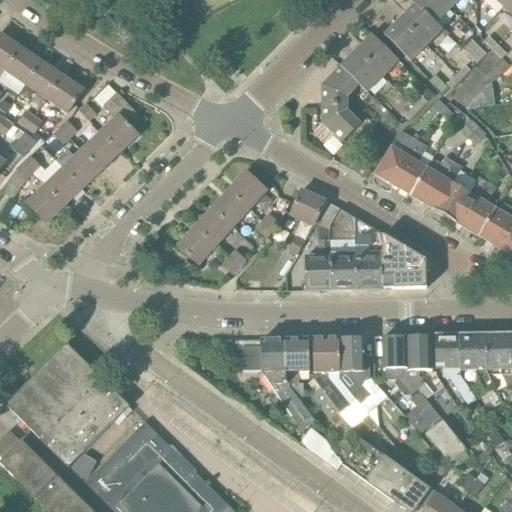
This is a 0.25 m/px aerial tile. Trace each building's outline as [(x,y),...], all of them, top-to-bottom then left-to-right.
[(451,9),(442,0),(408,0),(415,6),(434,26),(436,24),(451,9)] [(460,0),(442,0),(451,9),(460,0)] [(511,0),(493,0),(504,10),(511,2),(511,0)] [(511,30),(511,2),(504,10),(497,18),(511,31),(511,30)] [(434,26),(415,6),(401,20),(427,46),(443,31),(436,24),(434,26)] [(427,46),(401,20),(385,36),(410,63),(427,46)] [(0,68),(4,72),(20,50),(0,36),(0,68)] [(372,36),(357,52),(383,77),(398,61),(372,36)] [(484,43),(493,51),(498,46),(489,38),(484,43)] [(463,50),(468,55),(477,46),(472,41),(463,50)] [(477,46),(468,55),(472,59),(481,50),(477,46)] [(498,46),(493,51),(502,60),(506,55),(498,46)] [(20,50),(4,72),(25,86),(40,63),(20,50)] [(481,50),(472,59),(477,64),(486,55),(481,50)] [(383,77),(357,52),(341,68),(359,85),(367,93),(383,77)] [(40,63),(25,86),(45,99),(60,77),(40,63)] [(455,74),(445,65),(439,71),(449,81),(455,74)] [(465,67),(456,76),(461,81),(470,72),(465,67)] [(359,85),(341,68),(322,87),(322,105),(348,104),(348,97),(359,85)] [(445,98),(453,90),(448,85),(446,86),(435,75),(428,82),(445,98)] [(461,81),(456,76),(448,85),(453,90),(461,81)] [(60,77),(45,99),(67,114),(82,91),(60,77)] [(115,119),(99,134),(118,154),(137,136),(129,128),(139,119),(115,95),(103,107),(115,119)] [(422,99),(414,107),(419,112),(427,104),(422,99)] [(0,105),(0,110),(5,115),(11,107),(3,101),(0,105)] [(441,113),(446,108),(439,101),(433,106),(441,113)] [(348,104),(322,105),(322,124),(341,143),(360,124),(348,112),(348,104)] [(87,122),(94,115),(85,105),(78,112),(87,122)] [(419,112),(414,107),(405,116),(410,121),(419,112)] [(452,115),(446,108),(441,113),(447,120),(452,115)] [(17,124),(25,130),(35,117),(26,111),(17,124)] [(389,132),(397,123),(388,115),(380,123),(389,132)] [(35,117),(25,130),(33,136),(43,123),(35,117)] [(13,126),(5,119),(0,125),(0,134),(5,137),(13,126)] [(67,121),(59,128),(70,139),(77,132),(67,121)] [(460,133),(467,140),(478,129),(471,122),(460,133)] [(36,143),(13,126),(5,137),(16,145),(12,151),(23,159),(36,143)] [(70,139),(59,128),(52,135),(62,146),(70,139)] [(478,129),(467,140),(473,147),(485,137),(478,129)] [(389,141),(374,131),(365,146),(380,155),(389,141)] [(393,187),(418,144),(410,139),(401,133),(395,143),(405,149),(402,154),(392,148),(375,176),(393,187)] [(118,154),(99,134),(81,151),(100,171),(118,154)] [(411,197),(428,170),(419,164),(428,149),(418,144),(393,187),(411,197)] [(100,171),(81,151),(74,159),(66,150),(55,161),(63,169),(82,189),(100,171)] [(436,154),(428,170),(411,197),(427,207),(452,164),(436,154)] [(30,156),(23,163),(33,175),(34,174),(37,178),(44,172),(30,156)] [(491,161),(496,170),(503,165),(498,156),(491,161)] [(511,156),(503,158),(511,173),(511,156)] [(26,182),(33,175),(23,163),(15,170),(16,171),(26,182)] [(444,217),(461,189),(454,185),(463,170),(452,164),(427,207),(444,217)] [(503,165),(496,170),(501,178),(508,173),(503,165)] [(82,189),(63,169),(45,186),(64,206),(82,189)] [(12,201),(26,182),(16,171),(0,192),(12,201)] [(228,192),(248,211),(266,192),(245,173),(228,192)] [(462,227),(487,184),(480,180),(471,195),(461,189),(444,217),(462,227)] [(479,237),(495,209),(487,205),(496,190),(487,184),(462,227),(479,237)] [(64,206),(45,186),(26,204),(45,223),(64,206)] [(314,224),(324,202),(300,191),(289,216),(313,226),(314,224)] [(248,211),(228,192),(211,210),(231,229),(248,211)] [(268,216),(261,223),(271,232),(277,225),(288,206),(278,200),(269,217),(268,216)] [(329,230),(339,210),(324,202),(314,224),(329,230)] [(496,247),(511,221),(511,219),(495,209),(479,237),(496,247)] [(231,229),(211,210),(194,229),(214,247),(231,229)] [(356,241),(355,220),(339,210),(329,230),(329,241),(330,255),(331,291),(343,290),(345,292),(352,292),(354,290),(358,290),(356,241)] [(355,220),(356,241),(358,290),(368,290),(371,292),(377,292),(379,290),(382,290),(381,238),(380,238),(380,234),(355,220)] [(511,221),(496,247),(511,256),(511,221)] [(271,232),(261,223),(254,230),(264,240),(271,232)] [(214,247),(194,229),(177,248),(197,266),(214,247)] [(283,249),(289,236),(277,230),(271,244),(283,249)] [(298,257),(306,243),(296,238),(288,252),(298,257)] [(381,238),(382,290),(425,290),(425,262),(384,238),(381,238)] [(330,255),(329,241),(318,241),(319,258),(305,258),(305,291),(307,291),(309,293),(318,292),(319,291),(331,291),(330,255)] [(234,251),(228,259),(238,269),(245,261),(234,251)] [(238,269),(228,259),(221,266),(231,276),(238,269)] [(485,336),(485,372),(486,375),(502,375),(511,398),(511,377),(511,375),(511,335),(485,336)] [(458,337),(458,370),(472,371),(483,391),(492,387),(486,375),(485,372),(485,336),(458,337)] [(430,337),(406,338),(406,378),(424,400),(432,394),(419,377),(419,371),(430,371),(430,337)] [(458,377),(458,370),(458,337),(435,337),(435,368),(450,368),(450,374),(447,376),(467,405),(474,399),(458,377)] [(406,378),(406,338),(382,338),(383,369),(396,369),(397,377),(395,385),(404,396),(409,396),(411,399),(397,410),(418,435),(439,419),(424,400),(406,378)] [(357,400),(340,378),(340,373),(339,339),(313,340),(314,380),(319,386),(320,388),(340,412),(341,414),(357,400)] [(340,378),(357,400),(367,413),(377,405),(385,397),(374,385),(366,391),(361,386),(358,388),(352,379),(352,372),(365,372),(364,339),(339,339),(340,373),(340,378)] [(286,382),(285,340),(261,341),(261,348),(242,348),(243,372),(262,372),(262,374),(301,432),(303,431),(303,432),(292,440),(300,446),(312,430),(314,427),(311,425),(316,422),(297,396),(286,382)] [(308,340),(285,340),(286,382),(297,396),(303,396),(302,383),(298,383),(298,372),(310,371),(308,340)] [(233,511),(145,423),(80,487),(65,472),(129,408),(67,345),(5,406),(32,432),(0,463),(0,465),(14,480),(46,511),(233,511)] [(319,386),(314,380),(308,384),(313,390),(319,386)] [(340,412),(320,388),(310,396),(329,421),(340,412)] [(450,464),(466,452),(442,421),(425,435),(450,464)] [(14,426),(0,438),(0,446),(3,450),(21,433),(14,426)] [(300,446),(308,452),(320,436),(312,430),(300,446)] [(495,431),(486,436),(495,450),(504,444),(495,431)] [(316,457),(327,442),(320,436),(308,452),(316,457)] [(404,511),(413,511),(429,491),(359,440),(342,466),(404,511)] [(323,463),(332,453),(335,448),(327,442),(316,457),(323,463)] [(490,458),(485,452),(475,461),(481,467),(490,458)] [(342,466),(332,453),(323,463),(337,473),(342,466)] [(459,488),(468,493),(476,480),(468,475),(459,488)] [(484,486),(476,480),(468,493),(475,498),(484,486)] [(454,511),(456,510),(436,496),(424,511),(454,511)] [(500,511),(511,511),(511,505),(508,502),(500,511)]
